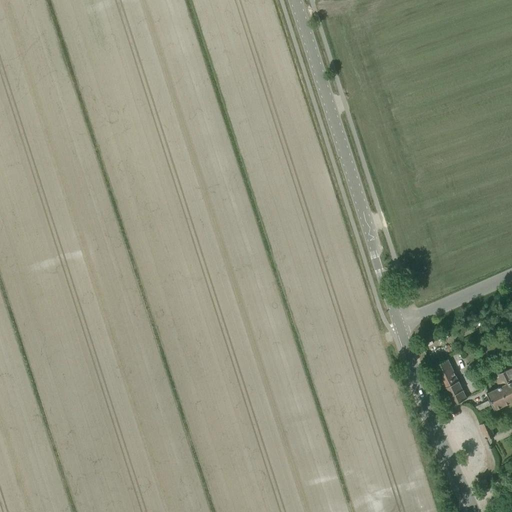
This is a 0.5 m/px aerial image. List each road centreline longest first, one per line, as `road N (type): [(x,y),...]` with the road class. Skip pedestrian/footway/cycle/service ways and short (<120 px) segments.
road 1 (tertiary): [(408,356),(294,0)]
road 2 (tertiary): [(408,356),(471,511)]
road 3 (track): [(398,323),(511,274)]
